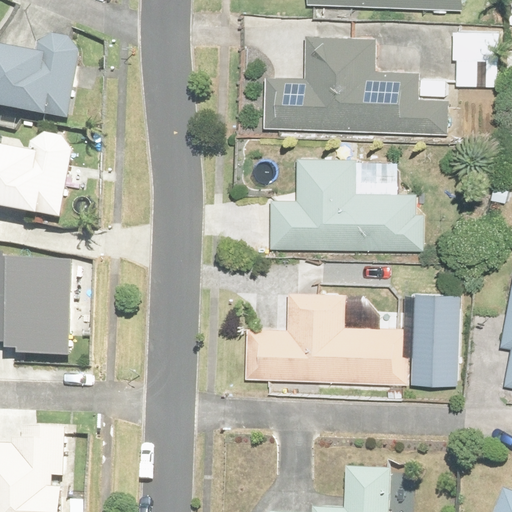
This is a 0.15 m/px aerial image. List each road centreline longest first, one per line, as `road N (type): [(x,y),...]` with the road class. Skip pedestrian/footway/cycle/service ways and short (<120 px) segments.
road 1 (residential): [(169,38),(177,194),(171,408)]
road 2 (residential): [(171,408),(0,400)]
